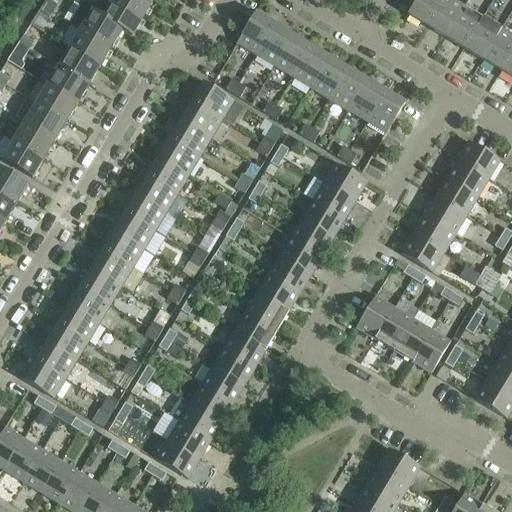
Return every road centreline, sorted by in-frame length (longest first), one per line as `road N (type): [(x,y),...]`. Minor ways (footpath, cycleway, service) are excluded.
road 1 (residential): [(511,463),(420,429),(300,354),(455,96)]
road 2 (residential): [(0,329),(148,80),(167,60),(198,48),(228,0)]
